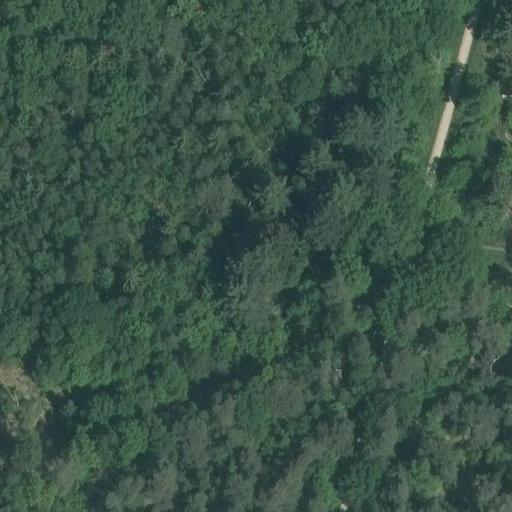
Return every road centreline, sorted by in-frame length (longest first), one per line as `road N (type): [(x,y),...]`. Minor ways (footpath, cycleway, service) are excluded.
road 1 (track): [(406,259),(478,0)]
road 2 (track): [(341,511),(406,259)]
